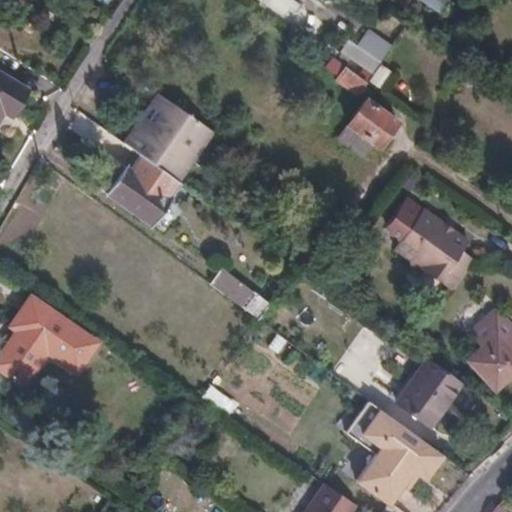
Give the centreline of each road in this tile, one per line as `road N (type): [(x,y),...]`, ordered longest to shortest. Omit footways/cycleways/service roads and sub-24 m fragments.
road 1 (residential): [(0,214),(134,0)]
road 2 (unknown): [(408,148),(511,217)]
